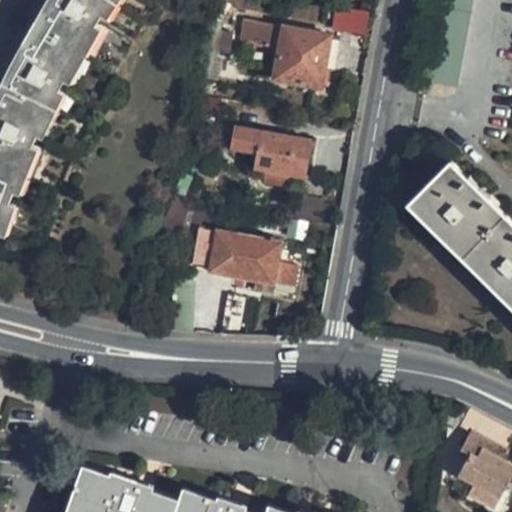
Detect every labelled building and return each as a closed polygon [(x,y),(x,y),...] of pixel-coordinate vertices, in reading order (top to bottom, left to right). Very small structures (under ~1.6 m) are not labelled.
[(39,0),(27,21),(5,62),(0,71),(0,213),(0,212),(10,182),(24,148),(39,114),(59,78),(76,47),(99,11),(106,0),(39,0)] [(470,0),(439,0),(427,79),(455,85),(470,0)] [(365,36),(370,14),(336,7),(331,28),(365,36)] [(328,35),(263,23),(244,20),(240,42),(259,45),(277,48),(272,78),(319,85),(328,35)] [(221,30),(222,22),(212,21),(209,49),(230,53),(234,33),(221,30)] [(309,138),(232,126),(228,145),(251,149),(254,151),(250,175),(265,178),(265,182),(290,186),(290,182),(302,183),(309,138)] [(511,309),(511,224),(484,197),(488,193),(476,186),(468,171),(463,176),(446,161),(404,203),(511,309)] [(300,192),(296,216),(334,223),(338,205),(325,203),(326,196),(300,192)] [(281,239),(214,227),(198,224),(190,261),(207,265),(207,270),(272,283),(281,239)] [(511,443),(511,430),(476,411),(466,406),(456,424),(466,430),(457,448),(464,452),(454,473),(495,495),(507,472),(499,468),(511,443)] [(179,483),(175,495),(145,485),(148,479),(107,465),(105,471),(79,462),(61,511),(340,511),(324,506),(322,511),(309,507),(308,511),(294,506),(292,510),(264,500),(260,511),(240,505),(242,500),(214,490),(212,495),(179,483)]
